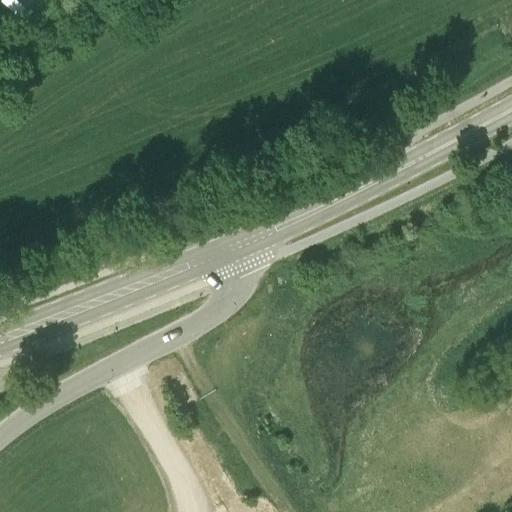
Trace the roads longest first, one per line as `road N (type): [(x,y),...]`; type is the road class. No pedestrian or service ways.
road 1 (unclassified): [(0,441),(96,373),(213,315),(238,286),(232,248)]
road 2 (secondary): [(232,248),(511,110)]
road 3 (secondary): [(0,343),(232,248)]
